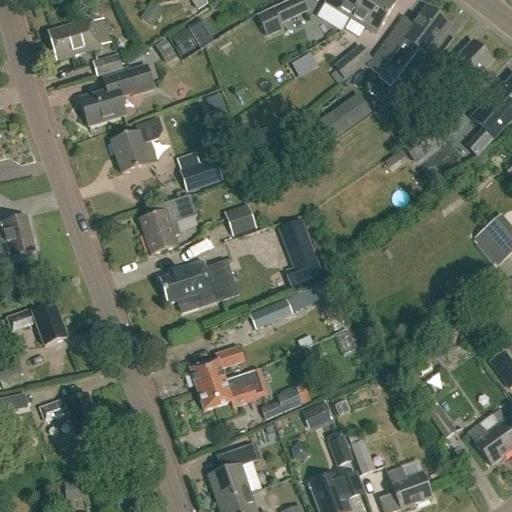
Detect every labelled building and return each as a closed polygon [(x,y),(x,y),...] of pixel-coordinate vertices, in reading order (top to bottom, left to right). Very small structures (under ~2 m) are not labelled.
[(217,0),(192,0),(190,2),(200,16),(208,10),(206,8),(217,0)] [(305,12),(299,0),(296,0),(257,19),(266,38),(280,32),(277,25),(305,12)] [(327,0),(324,6),(349,21),(362,0),(327,0)] [(392,0),(362,0),(349,21),(374,36),(395,2),(392,0)] [(449,27),(426,10),(412,28),(402,20),(386,43),(407,59),(414,50),(425,58),(449,27)] [(92,26),(92,23),(48,35),(56,64),(100,52),(98,47),(108,44),(102,23),(92,26)] [(174,42),(183,59),(206,46),(197,29),(174,42)] [(491,64),(471,44),(440,74),(460,95),(491,64)] [(370,61),(359,47),(332,70),(342,83),(370,61)] [(316,69),(308,56),(290,67),(298,80),(316,69)] [(121,72),(117,58),(92,65),(96,79),(121,72)] [(88,129),(120,119),(127,117),(122,99),(133,95),(133,96),(154,90),(148,68),(126,75),(102,82),(106,94),(79,101),(88,129)] [(436,92),(419,76),(404,92),(421,108),(436,92)] [(502,86),(470,121),(493,142),(511,121),(511,80),(504,88),(502,86)] [(357,96),(328,117),(341,137),(371,116),(357,96)] [(134,129),(136,135),(111,143),(123,176),(150,167),(155,165),(148,143),(157,140),(162,133),(158,121),(134,129)] [(409,156),(420,167),(453,136),(441,124),(427,137),(427,138),(409,156)] [(198,166),(194,155),(174,162),(185,195),(221,182),(213,161),(198,166)] [(196,219),(190,198),(154,210),(157,218),(139,224),(151,258),(177,249),(174,240),(180,238),(176,226),(196,219)] [(254,230),(245,207),(222,215),(231,239),(254,230)] [(511,255),(511,232),(500,218),(473,241),(497,268),(511,255)] [(34,255),(25,219),(3,224),(3,222),(0,223),(0,237),(5,236),(11,261),(34,255)] [(317,266),(300,223),(277,232),(293,275),(317,266)] [(178,304),(182,319),(239,301),(228,266),(206,273),(203,265),(170,275),(171,278),(159,282),(167,308),(178,304)] [(312,305),(305,290),(284,298),(285,302),(247,317),(252,329),(312,305)] [(66,341),(53,306),(31,314),(31,312),(6,321),(11,333),(34,325),(43,349),(66,341)] [(288,339),(294,352),(305,348),(300,335),(288,339)] [(248,376),(257,373),(257,372),(225,383),(221,371),(244,364),(239,350),(215,358),(216,362),(189,371),(196,393),(248,376)] [(20,368),(0,374),(0,385),(1,390),(20,384),(17,375),(21,373),(20,368)] [(248,376),(196,393),(203,414),(230,405),(232,411),(257,403),(256,401),(265,398),(257,373),(248,376)] [(293,391),(289,381),(272,388),(282,414),(301,406),(300,404),(306,401),(300,388),(293,391)] [(99,431),(86,396),(65,404),(64,402),(39,411),(44,424),(67,415),(76,439),(99,431)] [(0,415),(28,409),(25,397),(0,402),(0,415)] [(328,403),(304,412),(308,422),(331,413),(328,403)] [(453,434),(436,408),(425,415),(443,441),(453,434)] [(333,414),(310,423),(313,432),(337,423),(333,414)] [(511,452),(511,441),(501,426),(486,437),(479,427),(466,436),(490,468),(511,452)] [(350,463),(341,441),(327,446),(336,469),(350,463)] [(374,472),(362,443),(349,448),(361,477),(374,472)] [(218,507),(249,497),(240,469),(257,463),(252,447),(224,456),(229,471),(208,478),(218,507)] [(385,476),(392,496),(377,501),(381,511),(403,511),(431,502),(422,476),(405,482),(400,470),(385,476)] [(337,485),(334,478),(308,488),(316,511),(347,511),(345,505),(362,498),(355,478),(337,485)] [(254,511),(249,497),(218,507),(219,511),(254,511)]
